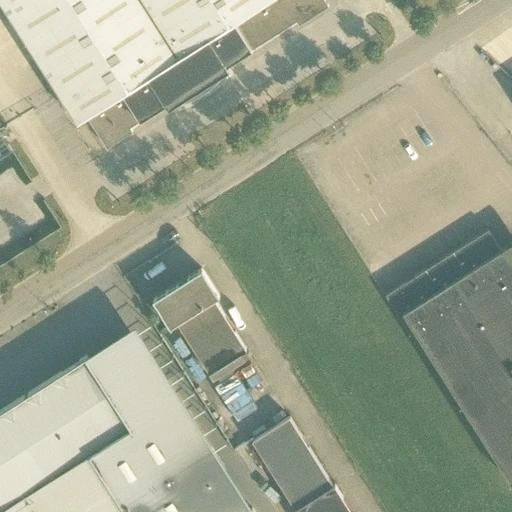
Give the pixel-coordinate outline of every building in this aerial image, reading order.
[(325,0),(0,0),(60,93),(78,121),(87,116),(107,147),(133,130),(131,126),(166,104),(169,108),(230,69),(228,65),(297,20),(299,24),(329,5),(325,0)] [(0,158),(10,152),(0,135),(0,158)] [(501,249),(489,228),(386,294),(413,329),(416,327),(511,476),(511,256),(506,246),(501,249)] [(247,348),(215,299),(220,296),(202,268),(153,299),(171,327),(178,323),(210,372),(247,348)] [(227,511),(173,426),(190,416),(146,347),(101,376),(87,355),(0,410),(0,511),(227,511)] [(333,484),(290,416),(252,440),(296,505),(299,511),(353,511),(335,483),(333,484)]
